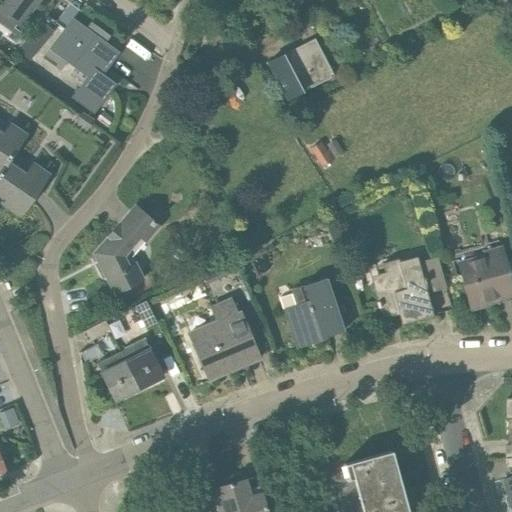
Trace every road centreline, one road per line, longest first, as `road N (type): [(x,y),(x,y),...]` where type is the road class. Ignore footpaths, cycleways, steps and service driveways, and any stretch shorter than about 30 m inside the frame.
road 1 (residential): [(86,478),(49,259),(125,163),(173,47)]
road 2 (residential): [(86,478),(262,409),(433,361)]
road 3 (residential): [(65,486),(0,324)]
road 4 (residential): [(474,511),(433,361)]
